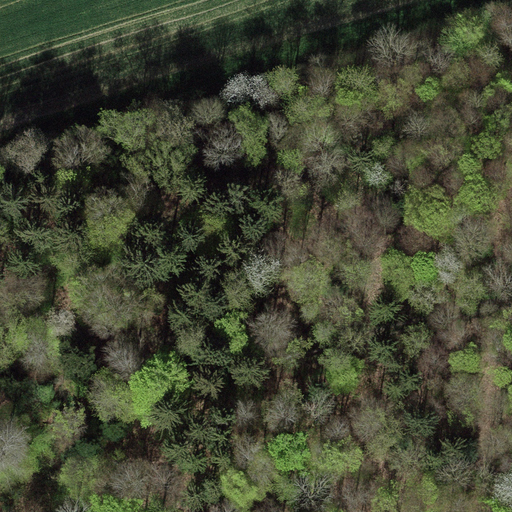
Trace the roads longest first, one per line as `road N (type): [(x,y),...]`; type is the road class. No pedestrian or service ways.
road 1 (track): [(511,88),(328,165),(127,235),(0,296)]
road 2 (track): [(511,300),(309,347),(0,321)]
